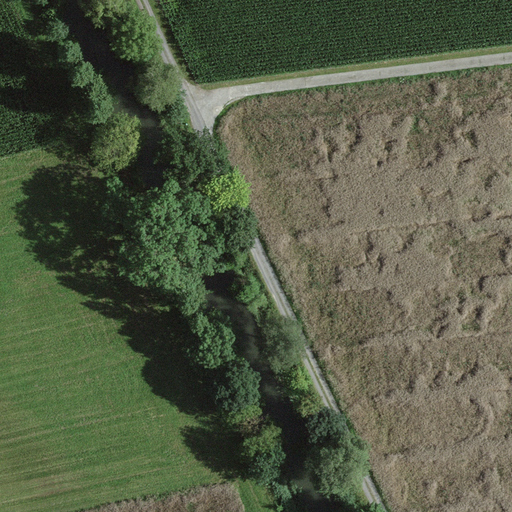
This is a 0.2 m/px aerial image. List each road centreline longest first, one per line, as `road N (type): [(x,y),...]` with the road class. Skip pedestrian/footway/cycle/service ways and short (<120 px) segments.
road 1 (track): [(378,511),(143,0)]
road 2 (track): [(511,57),(260,87),(191,110)]
